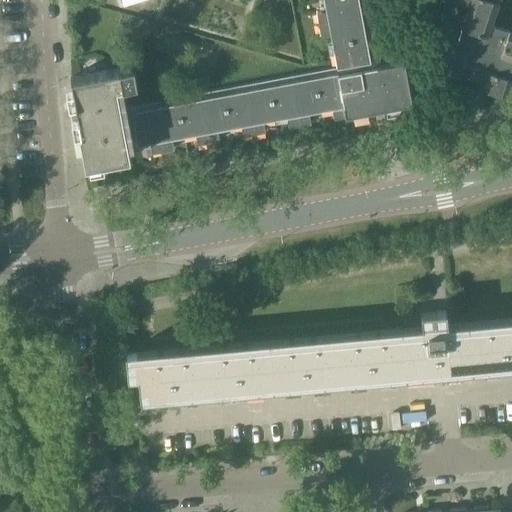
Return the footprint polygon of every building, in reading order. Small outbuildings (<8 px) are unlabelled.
[(323,0),(325,9),(316,11),(318,22),(320,33),(330,31),(336,67),(370,60),(358,0),(323,0)] [(453,0),(465,4),(466,2),(470,3),(456,45),(450,43),(442,68),(480,80),(480,79),(484,80),(482,88),(506,95),(511,77),(511,30),(491,24),(498,1),(497,1),(497,0),(453,0)] [(337,71),(345,115),(365,111),(412,102),(404,60),(378,65),(377,59),(370,60),(336,67),(337,71)] [(132,65),(73,77),(70,77),(82,136),(87,165),(128,158),(115,89),(136,85),(132,65)] [(334,117),(345,115),(337,71),(131,110),(137,144),(149,141),(151,151),(173,147),(172,137),(195,133),(197,143),(219,138),(217,129),(241,124),(242,134),(254,132),(265,130),(263,120),(286,116),(288,125),(310,121),(308,112),(332,107),(334,117)] [(138,398),(440,370),(511,363),(511,315),(447,322),(446,309),(437,310),(421,312),(422,324),(126,351),(128,377),(138,376),(138,398)]
